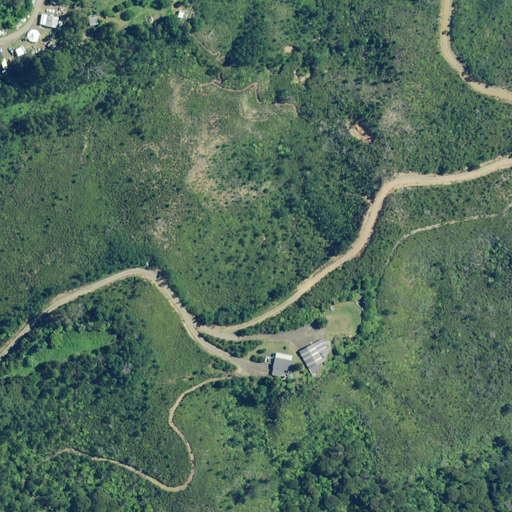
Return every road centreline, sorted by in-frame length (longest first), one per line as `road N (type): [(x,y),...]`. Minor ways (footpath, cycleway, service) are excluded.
road 1 (unclassified): [(511,161),(468,176),(390,184),(353,255),(237,332),(203,333),(158,278),(135,269),(65,296),(0,359)]
road 2 (unclassified): [(445,7),(442,45),(453,69),(480,94),(511,102)]
